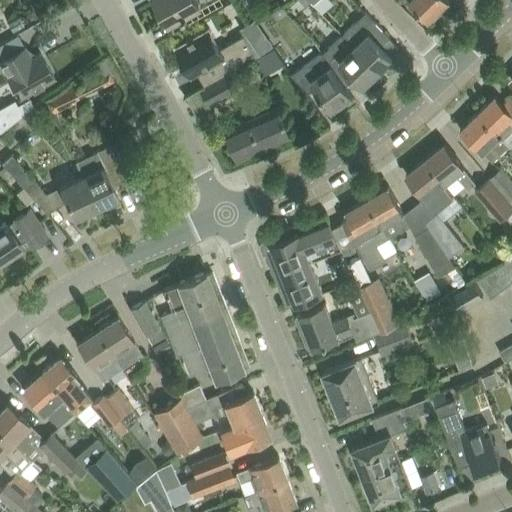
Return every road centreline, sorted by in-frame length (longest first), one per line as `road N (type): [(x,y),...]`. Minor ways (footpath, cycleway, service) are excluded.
road 1 (residential): [(342,511),(223,217)]
road 2 (residential): [(223,217),(298,187),(371,144),(446,73)]
road 3 (residential): [(223,217),(102,0)]
road 4 (residential): [(20,328),(90,278),(223,217)]
